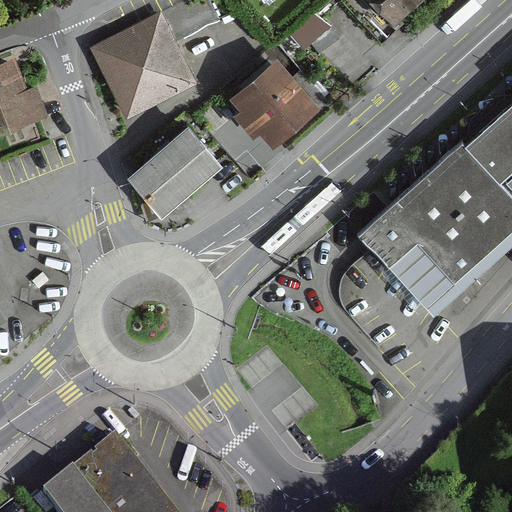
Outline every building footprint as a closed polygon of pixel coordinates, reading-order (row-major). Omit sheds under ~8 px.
[(367,0),(389,23),(413,0),(367,0)] [(157,20),(97,50),(129,113),(189,83),(157,20)] [(246,99),(238,105),(255,127),(263,120),(276,136),(323,96),(282,47),(235,86),(246,99)] [(23,56),(0,63),(0,129),(52,111),(41,79),(32,82),(23,56)] [(457,142),(361,228),(428,303),(511,228),(511,83),(510,86),(511,87),(511,101),(461,146),(457,142)] [(193,120),(132,170),(163,207),(224,157),(193,120)] [(176,511),(113,433),(42,489),(59,511),(176,511)]
